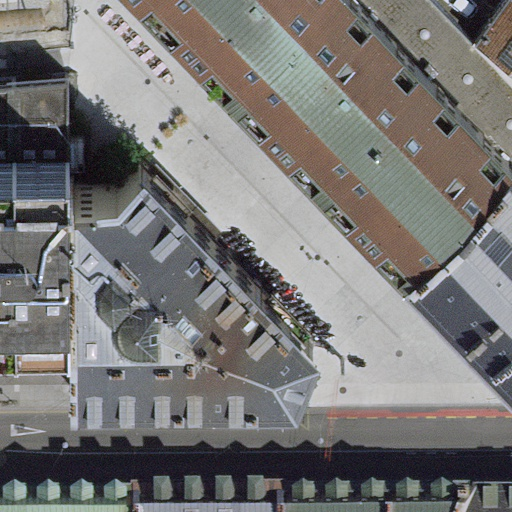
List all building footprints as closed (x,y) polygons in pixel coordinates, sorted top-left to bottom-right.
[(160,0),(236,79),(321,0),(160,0)] [(428,70),(360,0),(321,0),(236,79),(249,93),(324,170),(428,70)] [(360,0),(428,70),(511,158),(511,156),(511,63),(475,38),(437,0),(360,0)] [(511,0),(503,0),(475,38),(511,63),(511,0)] [(428,70),(324,170),(411,262),(511,158),(428,70)] [(0,152),(71,152),(70,72),(0,78),(0,152)] [(0,177),(72,177),(71,152),(0,152),(0,324),(75,324),(74,297),(0,297),(0,177)] [(74,297),(75,324),(76,384),(294,381),(314,337),(140,156),(119,177),(72,177),(74,297)] [(511,158),(411,262),(511,364),(511,158)] [(0,297),(74,297),(72,177),(0,177),(0,297)]
